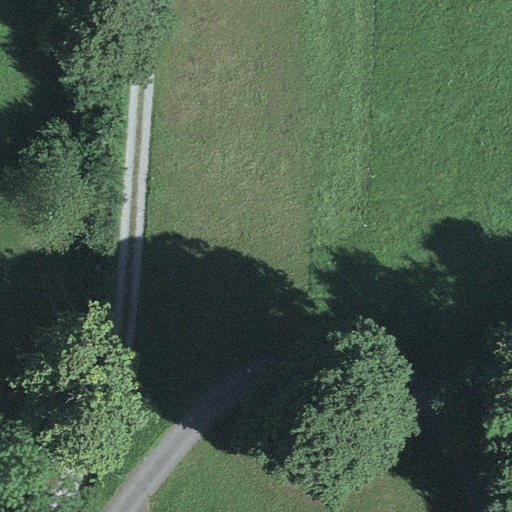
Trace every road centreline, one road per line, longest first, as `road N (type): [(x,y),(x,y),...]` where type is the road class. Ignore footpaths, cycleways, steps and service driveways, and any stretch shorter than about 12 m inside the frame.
road 1 (residential): [(63,511),(107,401),(149,0)]
road 2 (track): [(469,511),(443,417),(406,380),(367,362),(293,359),(234,388),(177,443),(128,511)]
